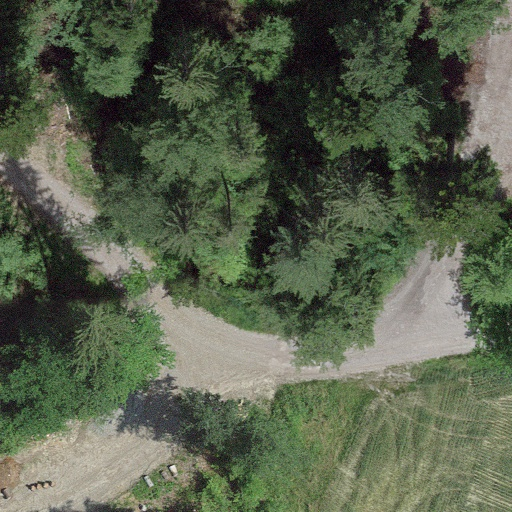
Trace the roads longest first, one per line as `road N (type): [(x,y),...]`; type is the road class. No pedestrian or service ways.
road 1 (track): [(0,145),(49,183),(179,319),(273,360),(351,359),(511,328)]
road 2 (track): [(430,346),(509,0)]
